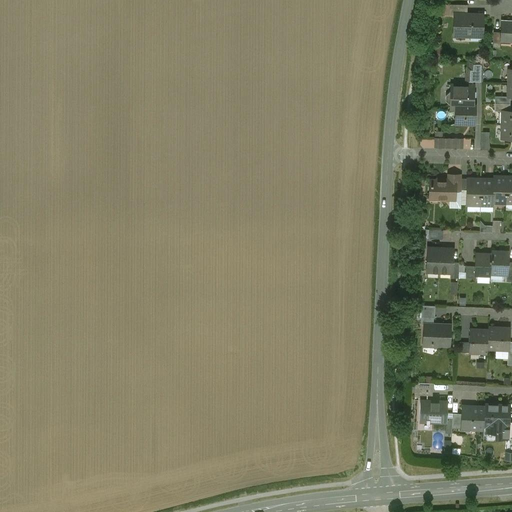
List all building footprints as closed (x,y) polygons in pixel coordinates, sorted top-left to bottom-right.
[(467,5),(449,4),(449,15),(457,15),(457,14),(467,15),(467,5)] [(467,15),(457,14),(457,15),(456,33),(481,34),(481,36),(482,36),(482,34),(483,15),(467,15)] [(511,21),(501,20),(500,32),(500,42),(511,42),(511,21)] [(483,62),(471,62),(471,68),(468,68),(468,80),(482,80),(483,62)] [(474,86),(451,85),(451,91),(446,95),(445,101),(450,105),(456,105),(473,106),(473,105),(474,86)] [(473,106),(456,105),(455,124),(474,124),(475,105),(473,105),(473,106)] [(511,110),(510,111),(502,111),(502,125),(511,124),(511,110)] [(511,124),(502,125),(502,139),(511,138),(511,124)] [(489,147),(489,131),(481,131),(481,148),(489,147)] [(463,139),(435,138),(435,147),(462,148),(463,139)] [(462,175),(449,175),(449,181),(455,181),(455,192),(461,192),(462,175)] [(506,177),(494,177),(494,176),(493,176),(493,180),(493,204),(493,207),(493,201),(505,201),(505,207),(506,207),(506,177)] [(493,180),(468,179),(468,178),(467,204),(467,203),(480,204),(480,210),(480,204),(493,204),(493,180)] [(446,181),(444,182),(439,182),(436,179),(434,180),(430,180),(429,198),(440,198),(442,200),(445,200),(446,199),(455,199),(455,192),(455,181),(449,181),(446,181)] [(443,230),(429,230),(428,238),(442,239),(443,230)] [(453,249),(428,247),(427,272),(451,273),(452,273),(452,262),(453,249)] [(508,252),(491,251),(491,254),(490,274),(491,274),(507,274),(508,262),(508,252)] [(491,254),(476,253),(475,266),(475,275),(476,275),(491,275),(491,274),(490,274),(491,254)] [(475,266),(466,265),(465,278),(476,278),(476,275),(475,275),(475,266)] [(450,325),(433,324),(433,318),(434,318),(435,306),(421,305),(421,324),(424,324),(423,347),(424,347),(425,342),(430,342),(430,344),(431,344),(435,348),(439,345),(449,345),(450,325)] [(509,328),(488,327),(488,330),(487,348),(508,349),(508,341),(509,328)] [(488,330),(471,329),(470,352),(487,353),(487,348),(488,330)] [(433,383),(415,382),(414,395),(432,395),(433,383)] [(446,401),(423,400),(422,421),(426,422),(426,424),(429,424),(429,422),(445,422),(446,401)] [(509,405),(485,404),(484,407),(484,425),(486,425),(486,431),(496,432),(496,433),(507,433),(508,426),(509,426),(509,422),(509,405)] [(484,407),(462,406),(462,414),(461,428),(483,429),(484,425),(484,407)] [(462,414),(452,413),(451,428),(461,428),(462,414)]
